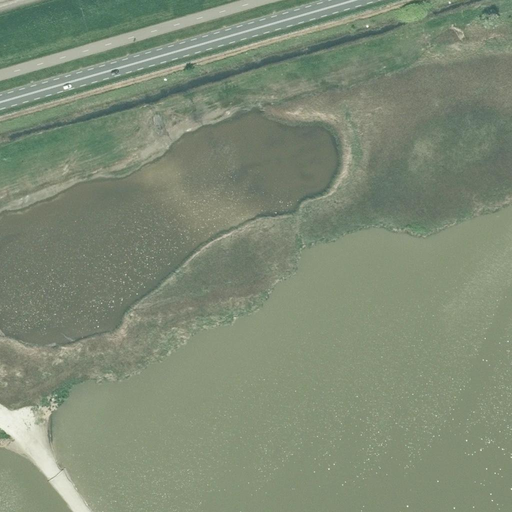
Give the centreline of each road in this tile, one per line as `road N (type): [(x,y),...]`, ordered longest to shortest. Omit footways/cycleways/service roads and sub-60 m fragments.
road 1 (primary): [(0,102),(356,0)]
road 2 (unclassified): [(0,75),(262,0)]
